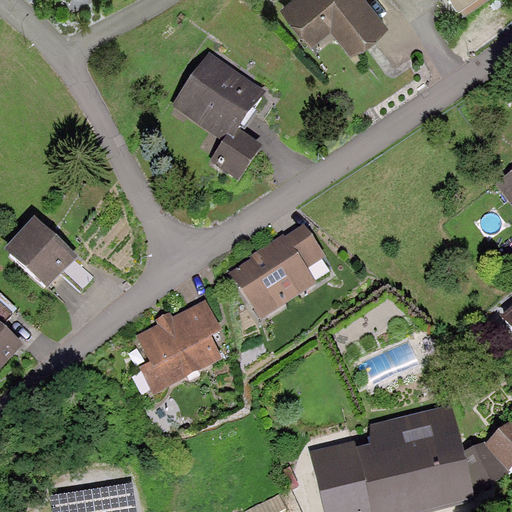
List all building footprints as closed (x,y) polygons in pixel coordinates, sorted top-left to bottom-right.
[(364,0),(289,0),(277,10),(309,48),(327,34),(347,58),(386,26),(364,0)] [(448,0),(460,18),(485,0),(448,0)] [(206,58),(170,111),(220,146),(226,150),(235,136),(263,96),(206,58)] [(226,150),(220,146),(208,163),(237,184),(259,153),(235,136),(226,150)] [(511,182),(501,193),(511,205),(511,182)] [(29,225),(1,256),(46,296),(74,265),(29,225)] [(300,237),(229,279),(257,326),(328,283),(300,237)] [(203,308),(136,340),(149,369),(139,374),(152,401),(221,368),(210,346),(219,341),(203,308)] [(511,312),(498,324),(511,340),(511,312)] [(0,335),(0,369),(17,350),(0,335)] [(357,441),(312,452),(324,511),(433,511),(475,501),(474,498),(463,453),(450,404),(373,423),(369,448),(359,450),(357,441)] [(511,419),(485,445),(463,453),(474,498),(511,475),(511,474),(511,419)] [(134,511),(131,487),(55,499),(56,511),(134,511)]
